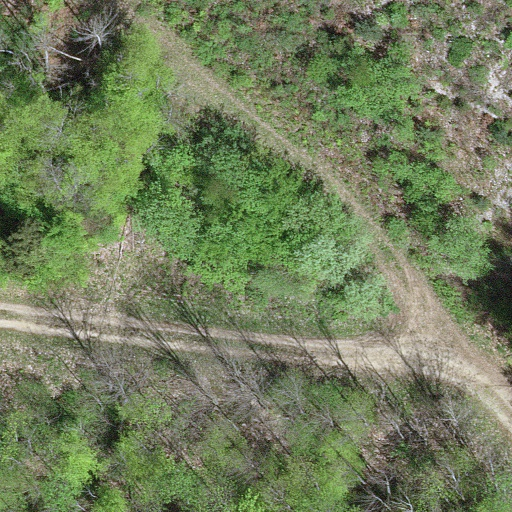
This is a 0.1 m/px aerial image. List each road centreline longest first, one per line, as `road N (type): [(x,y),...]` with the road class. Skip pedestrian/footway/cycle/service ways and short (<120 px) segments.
road 1 (track): [(474,387),(401,258),(102,0)]
road 2 (track): [(0,309),(435,376),(474,387),(511,415)]
